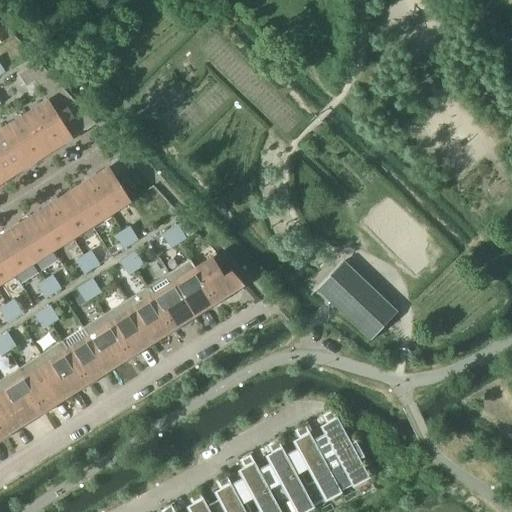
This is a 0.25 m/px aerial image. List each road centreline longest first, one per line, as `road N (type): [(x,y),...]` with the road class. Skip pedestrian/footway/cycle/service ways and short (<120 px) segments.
road 1 (residential): [(0,475),(280,312)]
road 2 (unclassified): [(311,352),(399,379),(431,378),(511,337)]
road 3 (residential): [(304,409),(139,511)]
road 4 (residential): [(0,210),(118,137)]
